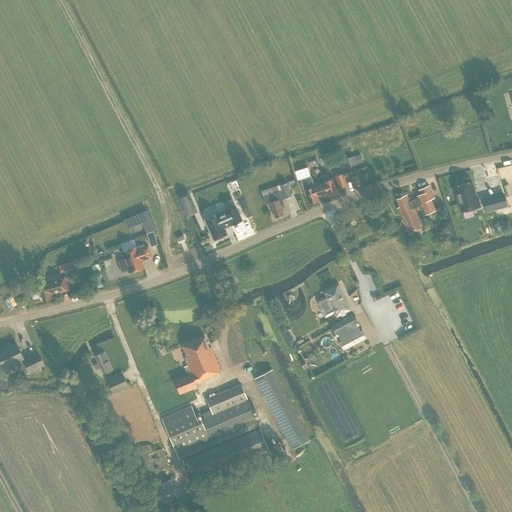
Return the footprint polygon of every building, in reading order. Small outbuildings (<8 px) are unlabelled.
[(346,184),(342,173),(335,176),(339,187),(346,184)] [(300,180),(309,204),(318,201),(316,196),(328,192),(329,196),(337,193),(332,178),(323,182),(324,185),(315,188),(311,176),(300,180)] [(472,182),(454,186),(461,211),(480,206),(477,195),(476,196),(472,182)] [(270,203),(275,217),(284,215),(281,205),(284,204),(282,200),(292,197),(287,183),(279,186),(279,185),(261,191),(265,204),(270,203)] [(399,207),(397,208),(409,234),(422,228),(414,208),(421,205),(425,215),(435,210),(430,199),(434,198),(429,186),(419,190),(421,195),(417,196),(418,198),(409,201),(406,195),(396,199),(399,207)] [(504,192),(482,198),(486,211),(507,205),(504,192)] [(187,194),(179,198),(188,216),(195,213),(187,194)] [(219,216),(218,213),(204,220),(213,241),(228,235),(225,228),(242,221),(237,209),(219,216)] [(147,211),(125,220),(128,228),(143,222),(143,223),(147,232),(154,229),(147,211)] [(153,231),(146,233),(150,247),(158,244),(153,231)] [(125,258),(118,261),(122,272),(129,270),(130,272),(143,268),(140,259),(144,257),(145,259),(152,257),(148,245),(145,246),(144,244),(136,247),(134,239),(120,244),(125,258)] [(50,280),(38,283),(39,288),(37,288),(35,288),(31,289),(30,290),(32,298),(34,299),(38,298),(40,296),(42,296),(43,302),(52,299),(51,297),(55,296),(54,294),(68,290),(65,277),(50,281),(50,280)] [(338,285),(324,292),(326,297),(317,301),(325,317),(333,313),(336,318),(351,310),(338,285)] [(341,344),(363,333),(355,318),(333,329),(341,344)] [(209,348),(205,337),(182,346),(187,356),(184,357),(191,373),(173,380),(180,395),(197,387),(195,383),(220,373),(220,372),(221,372),(210,347),(209,348)] [(24,361),(16,343),(6,348),(7,349),(0,351),(0,364),(2,369),(16,362),(22,374),(29,371),(29,372),(44,365),(39,354),(24,361)] [(98,363),(93,365),(95,369),(100,367),(103,374),(113,370),(104,352),(95,356),(98,363)] [(273,369),(264,374),(255,379),(292,450),(310,440),(273,369)] [(128,385),(123,374),(107,382),(113,393),(128,385)] [(204,419),(247,400),(240,383),(206,398),(210,409),(202,413),(204,419)] [(198,421),(192,406),(162,419),(176,452),(175,452),(178,460),(258,426),(247,400),(204,419),(198,421)] [(260,429),(186,460),(196,483),(270,451),(260,429)]
